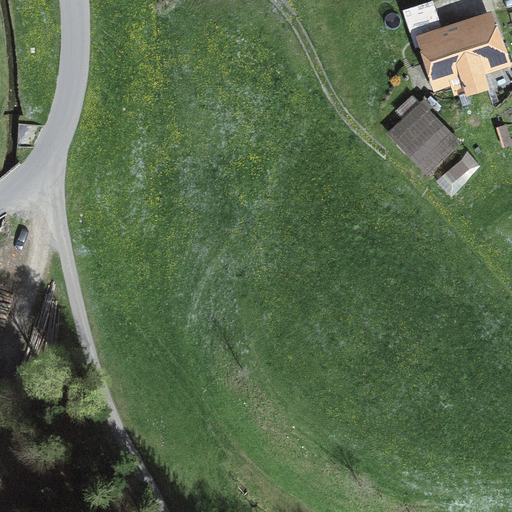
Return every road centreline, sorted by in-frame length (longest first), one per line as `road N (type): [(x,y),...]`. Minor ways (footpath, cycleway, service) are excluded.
road 1 (track): [(46,156),(95,373),(162,511)]
road 2 (unclassified): [(74,0),(75,59),(61,125),(35,170),(0,197)]
road 3 (track): [(386,159),(346,117),(276,0)]
